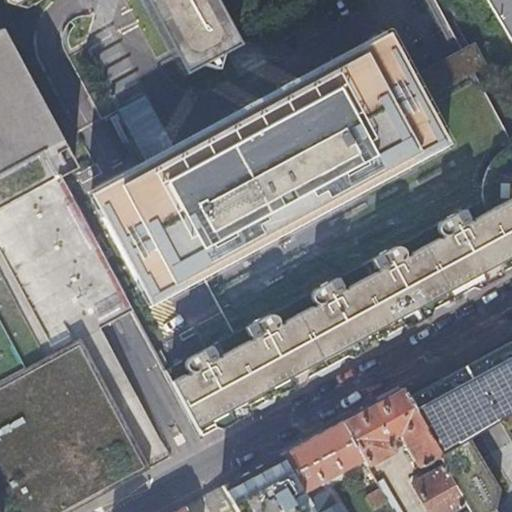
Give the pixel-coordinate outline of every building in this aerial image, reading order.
[(0,0),(4,6),(21,11),(28,7),(24,1),(25,0),(138,0),(180,77),(198,68),(213,72),(217,57),(236,48),(210,0),(0,0)] [(511,0),(484,0),(511,48),(511,0)] [(0,511),(68,511),(151,467),(159,463),(169,457),(98,329),(106,325),(124,314),(130,311),(59,177),(70,170),(56,144),(59,142),(1,30),(0,30),(0,511)] [(381,34),(84,195),(146,310),(444,149),(381,34)] [(511,145),(505,149),(499,153),(494,159),(487,171),(483,184),(482,193),(483,199),(477,202),(481,213),(473,217),(470,224),(462,222),(463,220),(459,212),(433,226),(432,229),(432,232),(433,234),(436,237),(435,243),(428,241),(409,252),(406,259),(400,257),(400,252),(398,250),(394,248),(390,249),(367,261),(372,270),(375,271),(372,277),(366,275),(345,287),(343,293),(337,291),(338,288),(333,280),(308,294),(306,298),(308,303),(311,305),(310,311),(303,310),(283,321),(280,327),(275,325),(274,321),(273,318),(270,317),(267,316),(265,317),(241,330),(246,338),(249,339),(247,345),(240,344),(220,355),(217,361),(211,360),(212,357),(207,348),(184,361),(181,364),(181,368),(182,371),(184,373),(188,374),(186,381),(176,379),(168,383),(197,437),(210,430),(218,431),(247,415),(245,412),(249,410),(254,411),(260,408),(267,404),(269,399),(273,397),(275,400),(300,386),(303,379),(309,375),(316,378),(334,368),(335,361),(342,358),(348,360),(373,346),(372,343),(375,341),(380,343),(388,339),(394,335),(396,330),(399,328),(401,331),(426,318),(428,310),(435,307),(441,310),(459,300),(461,293),(467,289),(474,292),(498,279),(496,275),(499,273),(507,269),(511,267),(511,268),(511,145)] [(511,511),(511,339),(430,383),(403,398),(433,451),(437,458),(442,467),(464,505),(467,511),(511,511)] [(417,468),(437,458),(433,451),(403,398),(399,390),(386,397),(371,405),(340,422),(362,461),(364,463),(366,466),(391,452),(385,442),(398,434),(417,468)] [(362,461),(340,422),(313,437),(282,454),(304,493),(362,461)] [(314,511),(310,503),(304,493),(282,454),(238,479),(222,488),(235,511),(314,511)] [(451,511),(464,505),(442,467),(412,484),(427,511),(451,511)] [(369,484),(374,481),(367,469),(358,475),(360,480),(369,484)] [(389,508),(391,511),(400,511),(382,479),(375,483),(379,490),(386,502),(389,508)] [(235,511),(222,488),(206,496),(214,511),(235,511)] [(371,510),(386,502),(379,490),(365,498),(371,510)] [(314,511),(341,511),(330,492),(310,503),(314,511)]
